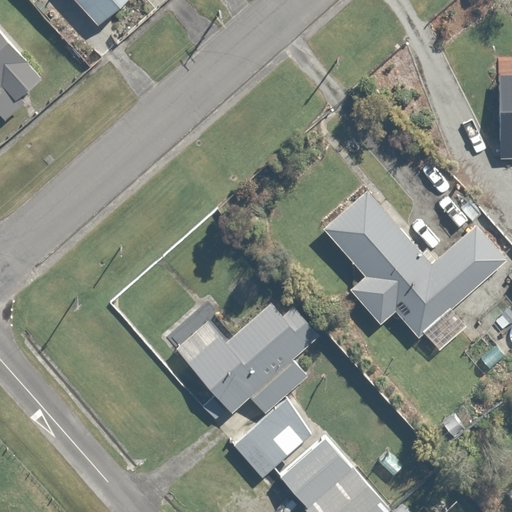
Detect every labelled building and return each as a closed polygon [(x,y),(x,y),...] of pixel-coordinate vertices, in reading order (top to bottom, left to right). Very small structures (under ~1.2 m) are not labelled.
[(81,0),(97,17),(115,0),(81,0)] [(37,73),(0,29),(0,107),(5,113),(25,96),(18,88),(37,73)] [(511,67),(492,69),(496,151),(511,150),(511,67)] [(425,258),(362,186),(320,223),(361,270),(345,284),(376,320),(391,307),(415,335),(506,255),(472,216),(425,258)] [(290,353),(314,330),(286,300),(279,307),(266,294),(223,334),(214,324),(183,353),(233,407),(251,391),(256,397),(267,409),(283,394),(307,372),(290,353)] [(283,394),(267,409),(256,397),(222,428),(265,473),(315,428),(283,394)] [(291,503),(281,511),(378,511),(390,501),(347,458),(296,508),(291,503)] [(434,511),(421,498),(411,507),(401,496),(383,511),(434,511)]
